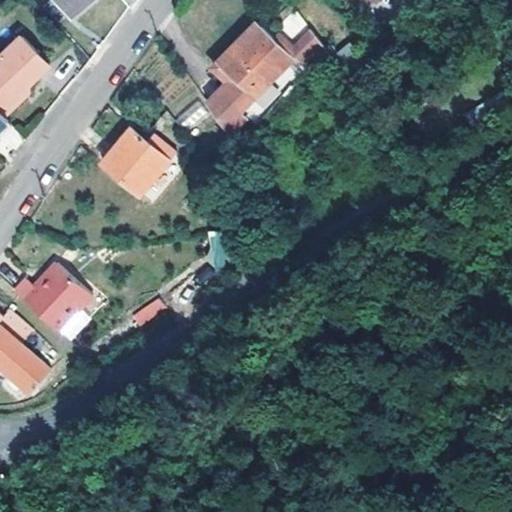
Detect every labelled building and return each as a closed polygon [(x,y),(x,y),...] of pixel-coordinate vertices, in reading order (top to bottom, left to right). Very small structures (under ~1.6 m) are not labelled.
[(56,0),(72,20),(97,0),(56,0)] [(292,40),(308,26),(297,13),(281,27),(292,40)] [(0,112),(8,122),(32,99),(33,91),(54,72),(26,43),(0,66),(0,112)] [(233,120),(221,129),(244,164),(261,145),(250,134),(310,79),(325,65),(313,46),(295,63),(280,46),(226,96),(241,112),(233,120)] [(8,122),(0,112),(0,136),(12,126),(8,122)] [(141,198),(172,162),(149,143),(132,129),(102,165),(141,198)] [(149,143),(172,162),(178,153),(156,135),(149,143)] [(192,173),(205,191),(219,180),(205,163),(192,173)] [(24,280),(13,294),(59,332),(90,293),(53,264),(43,276),(49,281),(38,292),(33,287),(24,280)] [(43,276),(33,287),(38,292),(49,281),(43,276)] [(102,302),(90,293),(59,332),(70,340),(102,302)] [(172,300),(163,306),(168,314),(177,308),(172,300)] [(8,310),(2,317),(0,314),(0,367),(17,382),(25,388),(34,395),(53,371),(24,345),(35,332),(8,310)] [(19,395),(25,388),(17,382),(12,389),(19,395)]
